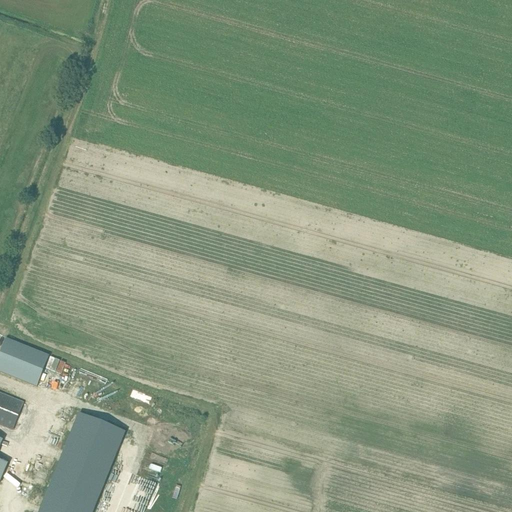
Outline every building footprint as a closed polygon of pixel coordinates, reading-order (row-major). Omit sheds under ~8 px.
[(0,353),(0,372),(37,388),(50,357),(6,339),(0,353)] [(0,425),(13,431),(24,404),(0,394),(0,425)] [(94,408),(51,511),(105,511),(140,427),(94,408)] [(27,470),(51,461),(45,444),(40,446),(38,439),(19,446),(27,470)] [(21,486),(19,490),(24,492),(22,498),(26,500),(23,508),(30,511),(37,492),(21,486)]
